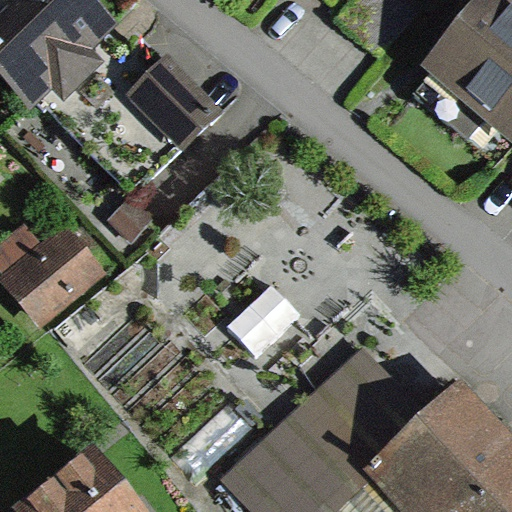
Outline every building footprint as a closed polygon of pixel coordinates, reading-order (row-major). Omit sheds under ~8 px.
[(85,0),(0,0),(0,82),(34,115),(53,95),(65,107),(102,70),(92,61),(119,33),(85,0)] [(413,6),(405,0),(353,0),(334,23),(373,55),(413,6)] [(511,0),(480,0),(427,65),(511,134),(511,0)] [(208,102),(168,62),(127,103),(184,159),(220,123),(204,106),(208,102)] [(154,227),(129,201),(107,223),(132,249),(154,227)] [(23,231),(0,249),(0,281),(38,328),(99,279),(61,231),(38,249),(23,231)] [(221,480),(250,511),(342,511),(433,428),(360,350),(221,480)] [(511,511),(511,435),(472,392),(433,428),(342,511),(511,511)] [(138,511),(93,455),(21,511),(138,511)]
